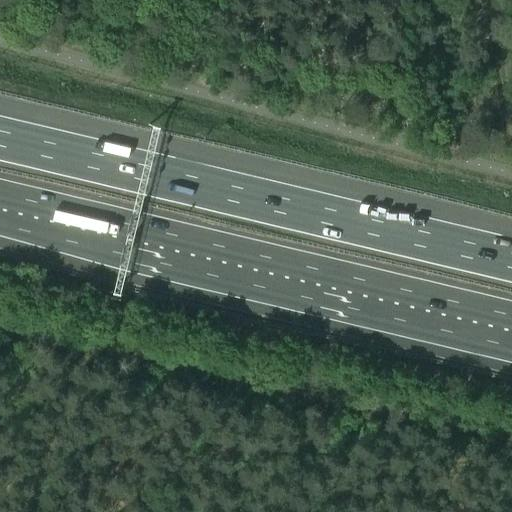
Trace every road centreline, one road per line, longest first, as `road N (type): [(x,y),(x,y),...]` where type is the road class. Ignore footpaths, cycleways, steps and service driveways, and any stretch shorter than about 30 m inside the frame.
road 1 (motorway): [(0,207),(511,336)]
road 2 (motorway): [(511,260),(0,136)]
road 3 (track): [(489,0),(511,126)]
